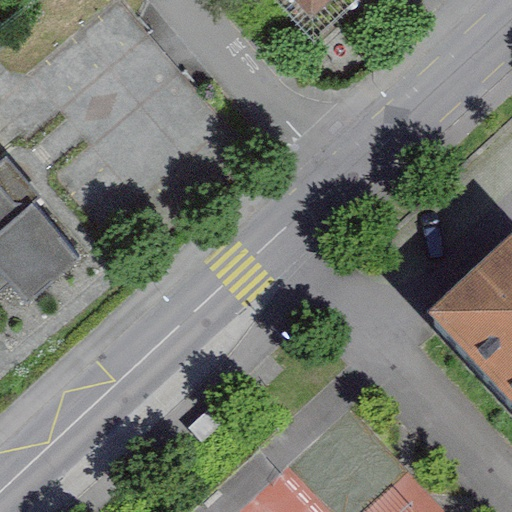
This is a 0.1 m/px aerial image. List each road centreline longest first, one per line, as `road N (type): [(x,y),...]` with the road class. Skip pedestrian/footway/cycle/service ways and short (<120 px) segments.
road 1 (tertiary): [(0,494),(340,176)]
road 2 (residential): [(340,176),(183,0)]
road 3 (tertiary): [(340,176),(511,23)]
